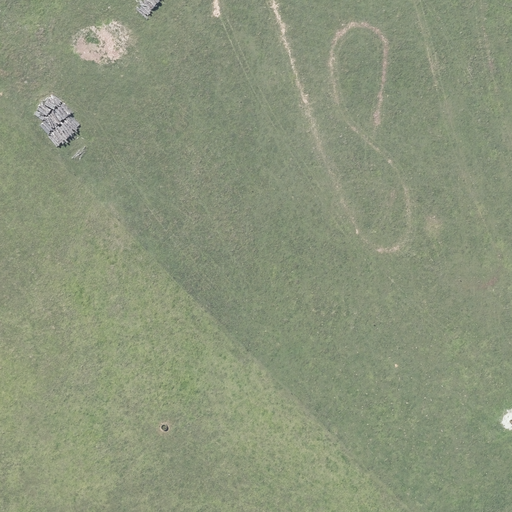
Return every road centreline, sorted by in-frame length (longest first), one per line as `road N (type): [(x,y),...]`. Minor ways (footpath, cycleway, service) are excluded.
road 1 (unknown): [(494,511),(293,115),(234,26),(199,0)]
road 2 (unknown): [(0,321),(339,0)]
road 3 (unknown): [(376,511),(511,414)]
road 4 (unknown): [(89,511),(0,380)]
road 5 (unknown): [(118,0),(0,101)]
